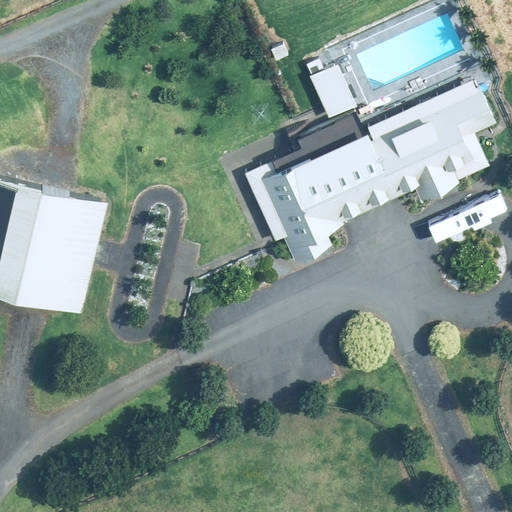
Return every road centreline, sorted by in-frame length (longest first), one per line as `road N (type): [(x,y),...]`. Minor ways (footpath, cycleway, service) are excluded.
road 1 (track): [(493,511),(400,298),(379,284),(347,280),(29,434),(0,467)]
road 2 (track): [(0,60),(130,0)]
